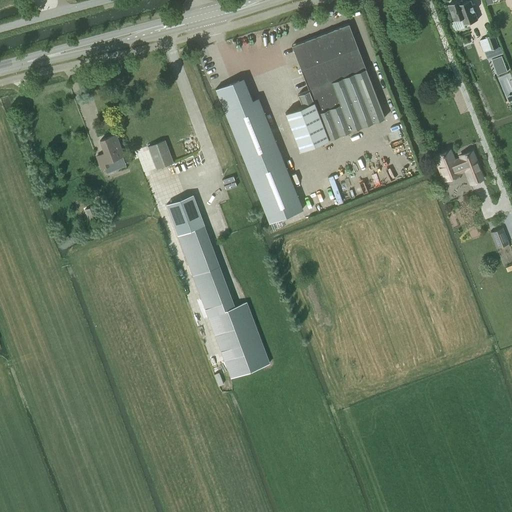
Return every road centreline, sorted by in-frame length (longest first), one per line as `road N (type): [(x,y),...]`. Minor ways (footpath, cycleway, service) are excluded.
road 1 (unclassified): [(0,82),(207,33)]
road 2 (tertiary): [(0,68),(201,17)]
road 3 (unclassified): [(207,33),(333,0)]
